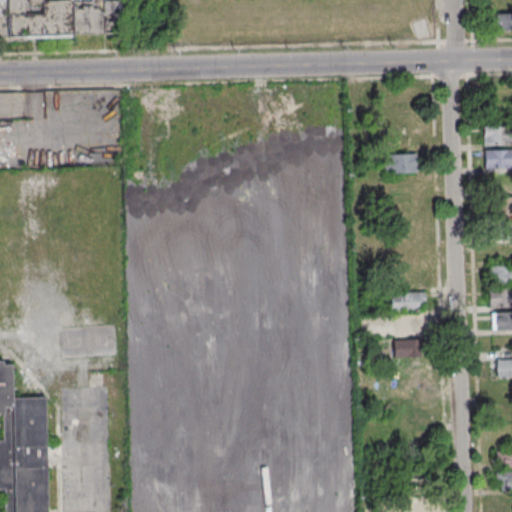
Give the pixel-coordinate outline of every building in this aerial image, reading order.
[(21,0),(22,12),(42,12),(41,0),(69,0),(69,5),(70,33),(5,35),(4,0),(21,0)] [(41,0),(21,0),(22,12),(42,12),(41,0)] [(69,5),(75,5),(75,7),(80,7),(80,4),(91,4),(91,7),(96,7),(96,9),(98,9),(98,13),(100,13),(101,0),(113,0),(113,33),(101,33),(70,33),(69,5)] [(510,30),(510,12),(491,12),(491,30),(510,30)] [(511,144),(511,126),(483,126),(483,144),(511,144)] [(511,149),(482,149),(482,168),(511,167),(511,149)] [(384,153),(384,172),(417,172),(417,153),(384,153)] [(511,193),(493,194),(493,216),(511,216),(511,193)] [(511,222),(492,223),(492,240),(511,240),(511,222)] [(511,283),(511,265),(488,265),(488,283),(511,283)] [(511,288),(488,288),(488,306),(511,306),(511,288)] [(389,311),(424,311),(424,293),(389,293),(389,311)] [(511,311),(491,311),(491,331),(511,331),(511,311)] [(412,320),(398,320),(398,332),(412,332),(412,320)] [(392,357),(414,357),(414,339),(392,339),(392,357)] [(511,376),(511,358),(495,359),(495,377),(511,376)] [(0,511),(0,364),(3,364),(3,368),(12,368),(13,403),(45,402),(48,511),(0,511)] [(494,424),(511,424),(511,408),(494,408),(494,424)] [(511,448),(495,449),(495,466),(511,466),(511,448)] [(495,489),(511,489),(511,470),(495,471),(495,489)] [(498,511),(511,511),(511,495),(499,496),(498,511)] [(427,511),(428,498),(403,498),(403,511),(427,511)]
